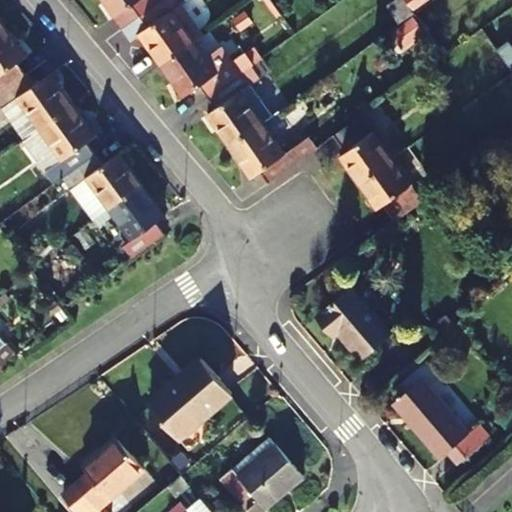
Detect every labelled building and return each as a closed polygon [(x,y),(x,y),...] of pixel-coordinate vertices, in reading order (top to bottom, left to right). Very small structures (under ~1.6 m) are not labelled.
[(114,0),(131,23),(161,0),(114,0)] [(203,37),(211,31),(199,15),(191,22),(180,7),(188,1),(189,0),(161,0),(131,23),(141,36),(149,30),(171,61),(203,37)] [(394,0),(387,5),(397,21),(430,0),(394,0)] [(199,15),(188,1),(180,7),(191,22),(199,15)] [(0,5),(0,23),(9,17),(0,5)] [(402,50),(426,33),(414,16),(390,33),(402,50)] [(0,23),(0,88),(29,67),(21,56),(32,48),(9,17),(0,23)] [(203,37),(171,61),(194,93),(207,83),(214,93),(260,60),(270,53),(260,40),(241,54),(230,41),(214,53),(203,37)] [(260,60),(214,93),(226,108),(217,115),(238,144),(270,121),(278,114),(257,86),(271,75),(260,60)] [(0,105),(2,105),(18,93),(42,124),(77,99),(54,66),(37,79),(29,67),(0,88),(0,105)] [(18,93),(2,105),(26,136),(42,124),(18,93)] [(77,99),(42,124),(54,141),(40,153),(49,165),(45,168),(54,179),(63,172),(96,148),(87,138),(98,129),(77,99)] [(365,185),(398,160),(366,115),(339,135),(352,153),(346,158),(365,185)] [(312,154),(325,145),(318,134),(294,152),(270,121),(238,144),(261,176),(270,170),(277,180),(312,154)] [(63,172),(72,184),(89,172),(112,204),(145,177),(123,147),(106,159),(96,148),(63,172)] [(385,211),(392,206),(401,218),(427,199),(398,160),(365,185),(385,211)] [(89,172),(72,184),(96,215),(112,204),(89,172)] [(145,177),(112,204),(134,234),(125,240),(136,253),(170,229),(160,215),(168,209),(145,177)] [(339,330),(362,358),(392,332),(354,287),(320,317),(335,334),(339,330)] [(433,328),(441,337),(455,325),(447,316),(433,328)] [(9,345),(8,346),(0,352),(0,369),(17,356),(9,345)] [(171,387),(144,410),(177,446),(224,406),(209,386),(194,367),(191,365),(169,384),(171,387)] [(395,399),(392,402),(440,457),(448,451),(457,463),(489,435),(480,423),(467,433),(420,378),(401,395),(399,393),(394,397),(395,399)] [(260,511),(300,479),(266,439),(217,481),(242,511),(260,511)] [(58,503),(66,511),(97,511),(143,474),(117,443),(95,462),(93,458),(79,470),(86,479),(58,503)] [(182,511),(174,502),(164,511),(182,511)]
